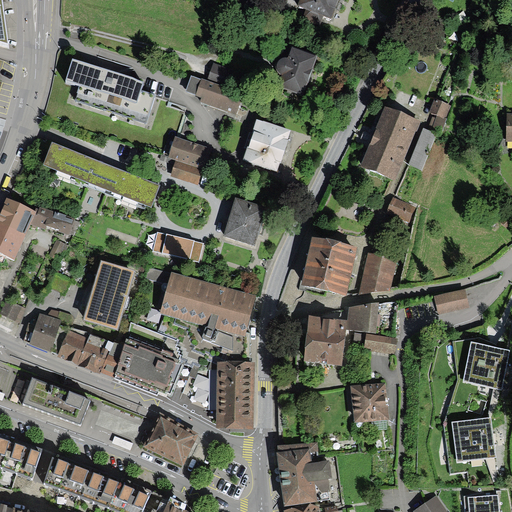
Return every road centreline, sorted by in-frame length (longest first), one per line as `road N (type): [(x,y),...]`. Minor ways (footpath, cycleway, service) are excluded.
road 1 (tertiary): [(412,0),(282,260)]
road 2 (residential): [(260,451),(0,342)]
road 3 (residential): [(511,257),(471,282),(307,308),(267,325)]
road 4 (unclassified): [(0,176),(34,93),(39,0)]
road 5 (residential): [(56,435),(205,494)]
road 6 (tertiary): [(260,451),(267,325)]
